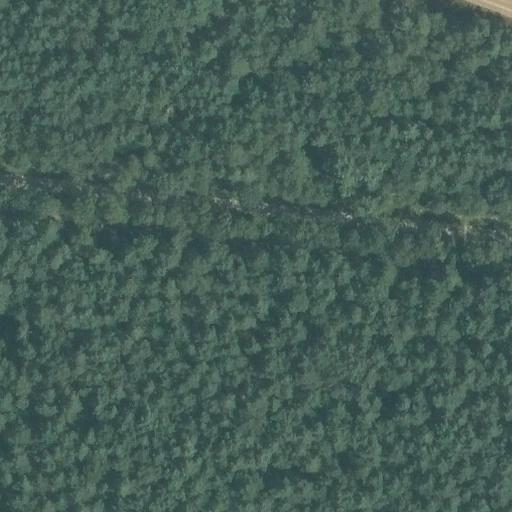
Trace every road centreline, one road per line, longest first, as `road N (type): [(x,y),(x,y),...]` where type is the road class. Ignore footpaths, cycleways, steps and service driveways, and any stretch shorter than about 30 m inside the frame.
road 1 (track): [(511,269),(0,212)]
road 2 (unclassified): [(0,177),(511,234)]
